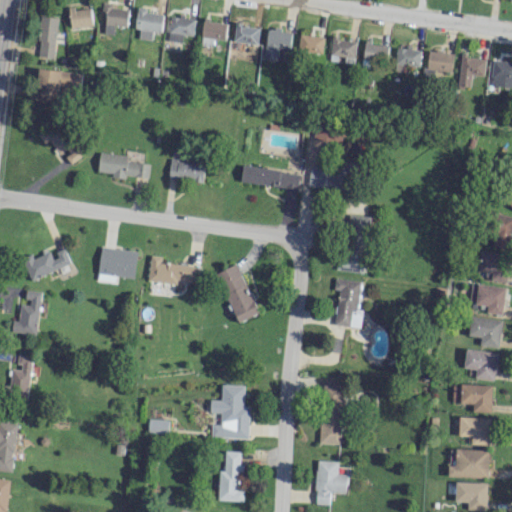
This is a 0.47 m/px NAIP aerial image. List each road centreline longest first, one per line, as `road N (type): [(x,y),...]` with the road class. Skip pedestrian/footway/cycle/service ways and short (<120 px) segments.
road 1 (residential): [(301,257),(278,234),(0,196)]
road 2 (residential): [(301,257),(279,511)]
road 3 (residential): [(511,29),(288,0)]
